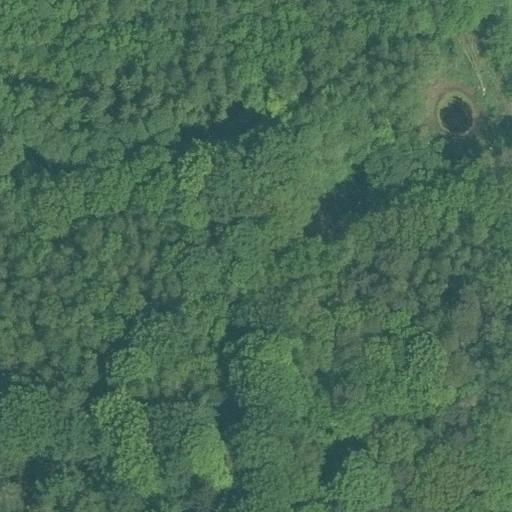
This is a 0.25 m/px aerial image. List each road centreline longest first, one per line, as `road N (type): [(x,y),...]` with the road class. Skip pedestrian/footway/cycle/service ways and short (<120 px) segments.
road 1 (track): [(0,194),(271,179),(282,197),(282,307)]
road 2 (track): [(282,307),(173,421),(140,511)]
road 3 (unclassified): [(283,274),(511,164)]
road 4 (track): [(282,307),(275,511)]
